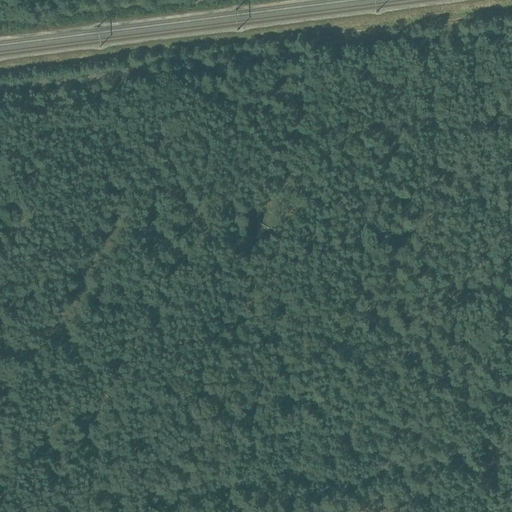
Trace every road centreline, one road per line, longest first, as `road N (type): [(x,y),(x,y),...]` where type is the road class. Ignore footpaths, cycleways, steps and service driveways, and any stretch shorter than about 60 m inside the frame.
road 1 (track): [(0,93),(226,72),(511,30)]
road 2 (track): [(511,12),(0,76)]
